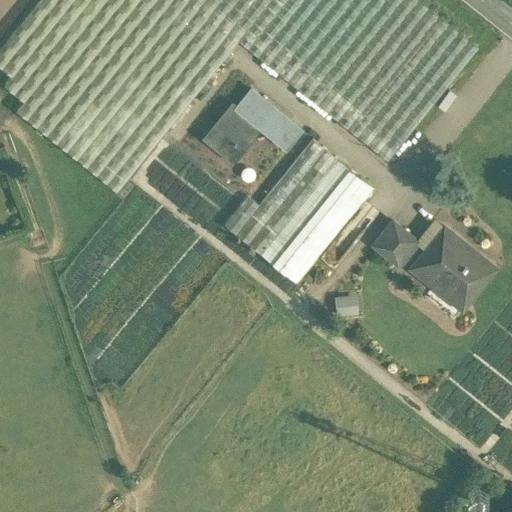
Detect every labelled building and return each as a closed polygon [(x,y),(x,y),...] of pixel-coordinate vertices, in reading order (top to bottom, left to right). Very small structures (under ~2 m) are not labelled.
[(188,0),(38,0),(0,48),(0,65),(12,75),(4,84),(24,100),(17,109),(117,190),(238,40),(188,0)] [(479,47),(420,0),(188,0),(238,40),(388,160),(479,47)] [(292,120),(251,87),(236,105),(232,102),(212,128),(241,151),(260,126),(276,139),(292,120)] [(292,120),(276,139),(286,148),(302,128),(292,120)] [(241,151),(212,128),(204,137),(233,160),(241,151)] [(313,137),(259,204),(246,194),(223,223),(260,253),(338,157),(313,137)] [(374,186),(338,157),(260,253),(296,282),(374,186)] [(436,218),(418,239),(427,246),(444,225),(436,218)] [(418,239),(393,219),(373,244),(398,264),(403,258),(418,239)] [(459,237),(444,225),(427,246),(418,239),(403,258),(412,265),(411,266),(462,307),(493,269),(457,240),(459,237)] [(356,295),(335,297),(337,316),(358,314),(356,295)] [(466,491),(480,501),(490,488),(477,478),(466,491)]
